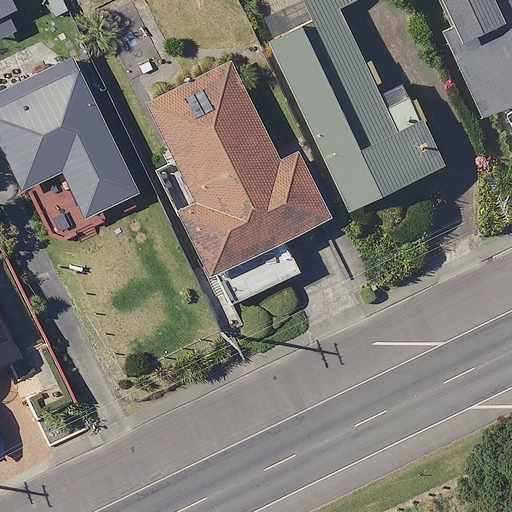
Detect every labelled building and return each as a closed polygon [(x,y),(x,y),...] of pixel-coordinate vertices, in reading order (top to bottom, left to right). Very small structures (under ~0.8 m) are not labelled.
[(0,0),(0,53),(54,33),(41,0),(0,0)] [(393,135),(329,0),(300,0),(262,18),(352,209),(444,166),(423,121),(393,135)] [(511,0),(444,0),(466,46),(456,51),(488,117),(511,105),(511,0)] [(132,192),(65,58),(0,90),(0,149),(19,188),(55,170),(79,218),(132,192)] [(271,163),(225,63),(133,105),(225,303),(292,271),(277,239),(319,220),(289,154),(271,163)] [(0,364),(12,358),(0,332),(0,364)]
